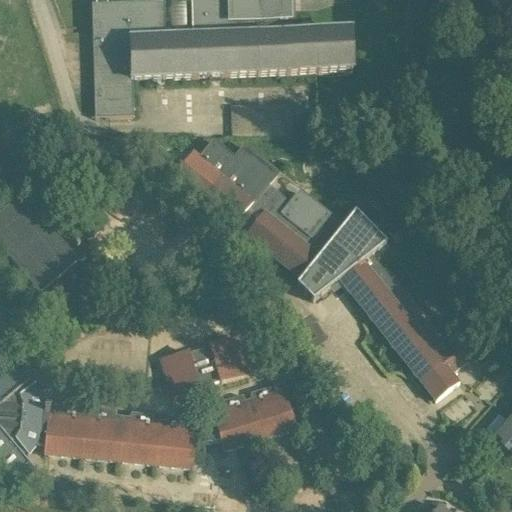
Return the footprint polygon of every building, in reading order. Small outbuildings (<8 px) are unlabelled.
[(94,0),(95,8),(91,8),(95,121),(133,120),(132,83),(352,76),(351,37),(256,40),(256,20),(279,20),(278,0),(94,0)] [(345,289),(351,297),(436,405),(459,387),(451,377),(468,363),(454,344),(443,352),(441,349),(443,344),(430,328),(424,328),(419,321),(421,316),(408,300),(402,300),(397,293),(399,288),(386,272),(381,273),(370,260),(386,247),(355,216),(334,242),(318,229),(321,225),(294,202),(290,207),(268,190),(278,176),(246,149),(234,162),(213,145),(202,162),(192,155),(172,180),(201,204),(234,231),(235,229),(301,283),(297,288),(324,316),(336,306),(332,302),(345,289)] [(168,183),(179,169),(156,150),(145,164),(168,183)] [(36,299),(55,323),(108,280),(44,202),(32,212),(22,200),(0,218),(0,251),(38,298),(36,299)] [(0,335),(18,320),(0,298),(0,335)] [(220,404),(220,409),(213,387),(220,385),(221,386),(246,378),(235,341),(210,348),(210,349),(187,356),(187,355),(161,362),(172,400),(198,393),(197,391),(204,389),(212,416),(203,418),(202,427),(190,426),(189,421),(167,419),(166,424),(153,422),(152,418),(131,416),(129,420),(116,419),(115,414),(94,412),(92,417),(79,415),(78,410),(48,407),(48,412),(45,411),(44,415),(42,415),(42,411),(41,398),(34,385),(32,387),(29,384),(30,384),(17,368),(0,382),(0,486),(8,496),(35,474),(22,458),(25,455),(27,458),(36,448),(44,449),(43,457),(192,472),(195,444),(204,445),(213,445),(219,443),(222,454),(294,434),(291,422),(300,420),(289,382),(272,387),(272,389),(249,395),(250,403),(244,405),(242,398),(220,404)] [(485,432),(495,441),(511,456),(511,422),(508,427),(498,418),(485,432)]
